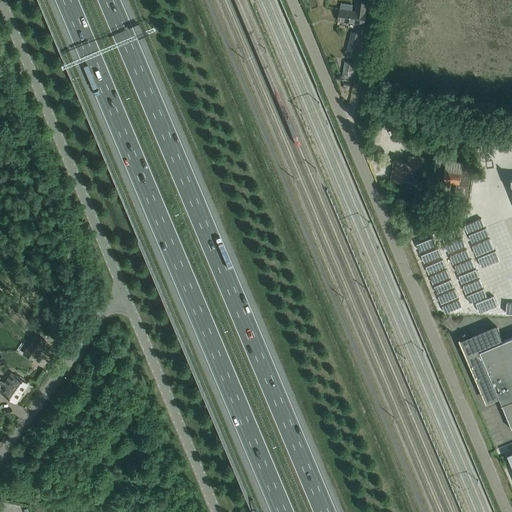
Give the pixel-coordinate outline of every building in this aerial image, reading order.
[(356,11),(340,9),(338,20),(364,24),(366,13),(365,13),(367,2),(358,1),(356,11)] [(348,50),(357,52),(361,34),(352,31),(348,50)] [(353,75),(355,63),(345,61),(343,73),(353,75)] [(394,160),(391,178),(408,181),(409,174),(431,177),(432,170),(412,167),(414,157),(408,156),(407,162),(394,160)] [(447,160),(443,183),(456,184),(453,203),(463,204),(464,197),(467,198),(469,185),(472,164),(447,160)] [(497,391),(503,403),(511,399),(511,336),(503,341),(498,327),(462,342),(462,341),(461,342),(484,396),(497,391)] [(34,336),(22,353),(34,361),(45,345),(47,341),(36,334),(34,336)] [(0,391),(14,401),(27,383),(15,374),(12,378),(9,376),(4,383),(1,381),(0,380),(0,391)] [(511,399),(503,403),(511,425),(511,399)]
